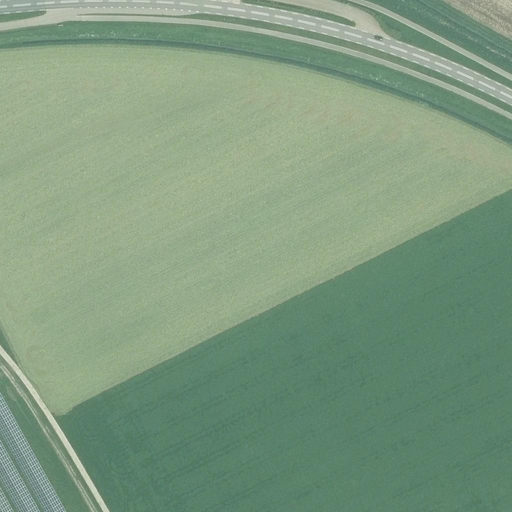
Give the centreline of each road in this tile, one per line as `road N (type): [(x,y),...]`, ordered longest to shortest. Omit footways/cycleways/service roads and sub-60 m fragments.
road 1 (primary): [(511,98),(437,63),(305,22),(188,4),(74,2)]
road 2 (track): [(103,511),(0,341)]
